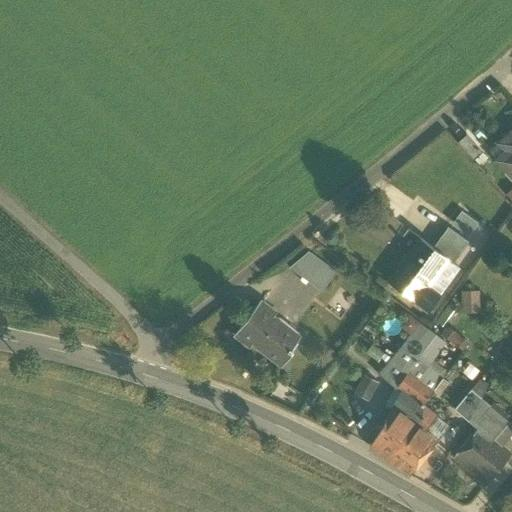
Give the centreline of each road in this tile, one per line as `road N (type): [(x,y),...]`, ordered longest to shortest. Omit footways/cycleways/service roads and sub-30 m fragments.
road 1 (residential): [(149,374),(156,338),(246,276),(511,58)]
road 2 (secondary): [(438,511),(262,416),(149,374)]
road 3 (track): [(156,338),(0,196)]
road 4 (secondary): [(149,374),(0,341)]
